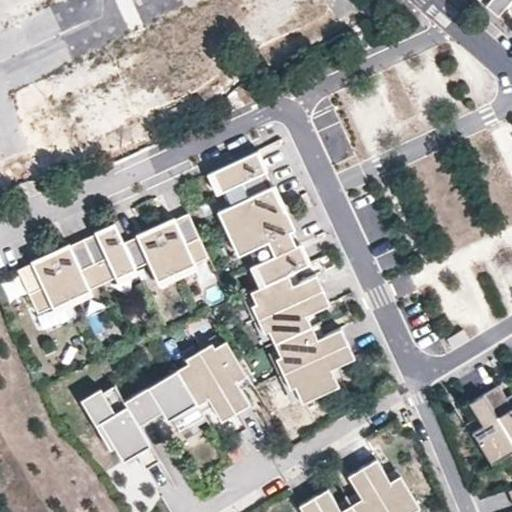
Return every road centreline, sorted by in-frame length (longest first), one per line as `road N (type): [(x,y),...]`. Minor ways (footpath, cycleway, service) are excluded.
road 1 (residential): [(292,104),(9,232)]
road 2 (residential): [(417,379),(203,511)]
road 3 (residential): [(330,189),(417,379)]
road 4 (residential): [(511,101),(330,189)]
road 5 (residential): [(470,511),(417,379)]
